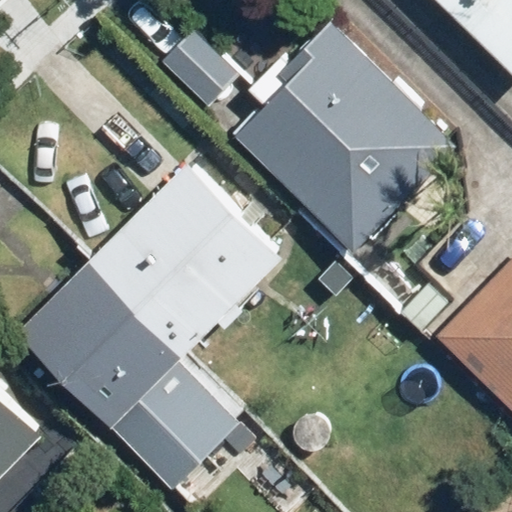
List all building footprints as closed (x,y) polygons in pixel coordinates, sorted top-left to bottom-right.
[(511,0),(460,0),(511,48),(511,0)] [(287,73),(235,127),(356,243),(458,138),(331,15),(280,66),(287,73)] [(165,54),(212,102),(244,70),(197,23),(165,54)] [(194,135),(26,302),(118,394),(286,227),(194,135)] [(511,253),(438,326),(511,400),(511,253)] [(0,361),(0,455),(47,406),(0,361)] [(82,511),(50,481),(19,511),(82,511)] [(494,511),(482,499),(467,511),(494,511)]
